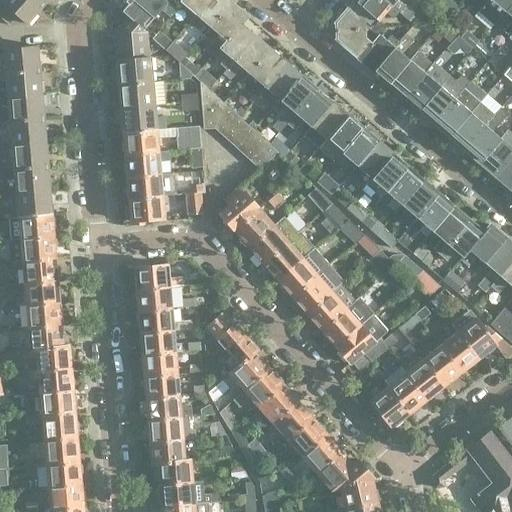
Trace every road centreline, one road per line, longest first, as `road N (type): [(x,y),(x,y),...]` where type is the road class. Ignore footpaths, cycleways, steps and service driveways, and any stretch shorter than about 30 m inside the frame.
road 1 (residential): [(404,470),(203,244),(190,238),(96,246)]
road 2 (residential): [(511,220),(294,31)]
road 3 (residential): [(119,511),(96,246)]
road 4 (residential): [(96,246),(78,27),(91,0)]
road 5 (residential): [(404,470),(511,384)]
